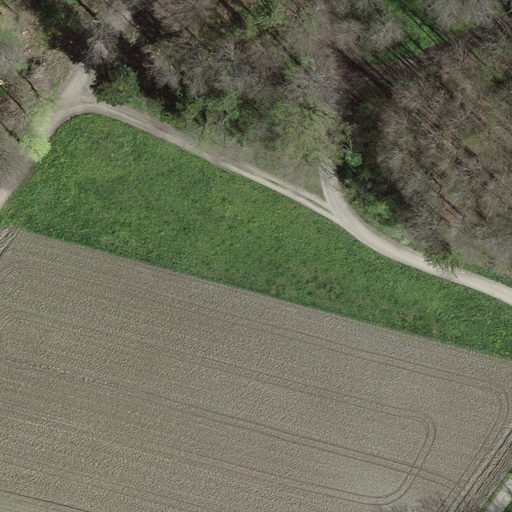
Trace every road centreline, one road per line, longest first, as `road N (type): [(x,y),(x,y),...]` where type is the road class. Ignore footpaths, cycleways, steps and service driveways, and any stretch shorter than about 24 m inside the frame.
road 1 (track): [(79,87),(511,301)]
road 2 (track): [(336,0),(345,94),(322,206)]
road 3 (track): [(345,94),(511,14)]
road 4 (track): [(0,195),(79,87)]
